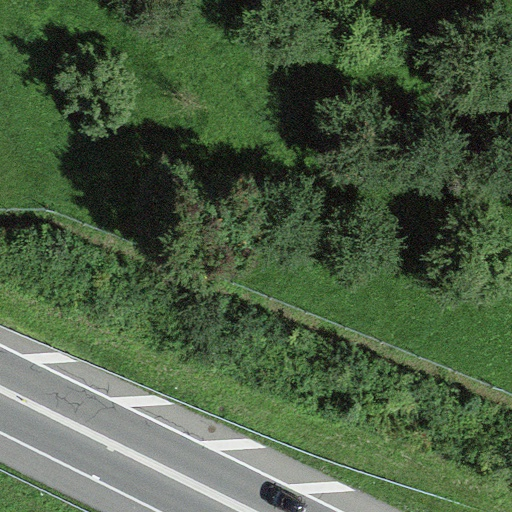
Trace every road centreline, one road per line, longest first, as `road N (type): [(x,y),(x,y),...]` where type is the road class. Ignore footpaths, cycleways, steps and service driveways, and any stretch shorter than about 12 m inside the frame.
road 1 (trunk): [(256,511),(0,390)]
road 2 (trunk): [(0,392),(224,511)]
